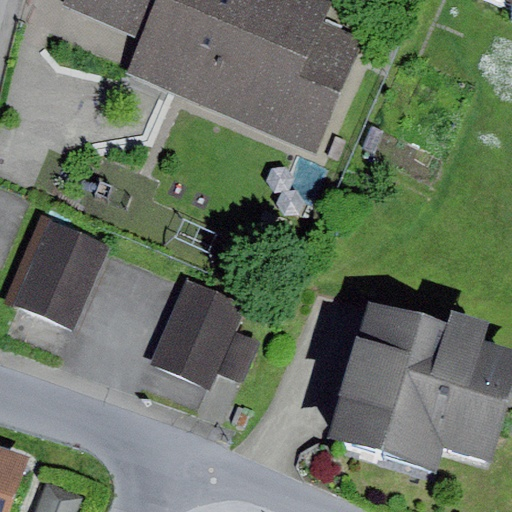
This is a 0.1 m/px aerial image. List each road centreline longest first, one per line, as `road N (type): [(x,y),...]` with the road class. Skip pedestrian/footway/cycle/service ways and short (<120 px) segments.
road 1 (residential): [(0,399),(161,453)]
road 2 (residential): [(161,453),(316,511)]
